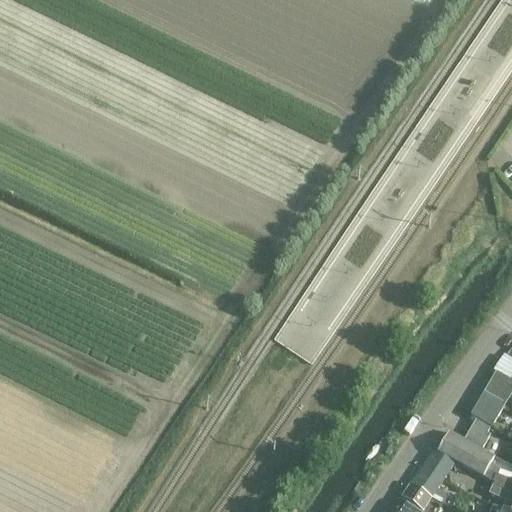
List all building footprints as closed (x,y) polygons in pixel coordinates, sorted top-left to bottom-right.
[(511,362),(502,356),(491,372),(495,374),(511,384),(511,362)] [(482,396),(503,408),(511,392),(511,384),(495,374),(482,396)] [(503,408),(482,396),(469,417),(475,420),(489,429),(490,429),(503,408)] [(489,429),(475,420),(463,441),(462,442),(480,452),(488,436),(486,435),(489,429)] [(454,463),(462,468),(482,478),(489,466),(493,459),(480,452),(462,442),(463,441),(448,434),(437,454),(433,452),(432,453),(435,454),(453,464),(454,463)] [(420,470),(440,483),(453,464),(435,454),(432,453),(420,470)] [(499,470),(489,466),(482,478),(481,479),(492,484),(491,484),(493,485),(492,487),(511,494),(511,483),(497,477),(499,470)] [(410,485),(430,498),(443,505),(447,496),(436,490),(440,483),(420,470),(410,485)] [(422,511),(430,500),(409,486),(400,500),(418,511),(422,511)] [(511,506),(511,508),(510,511),(511,511),(511,494),(492,487),(491,486),(487,496),(511,506)] [(411,511),(398,503),(391,511),(411,511)]
